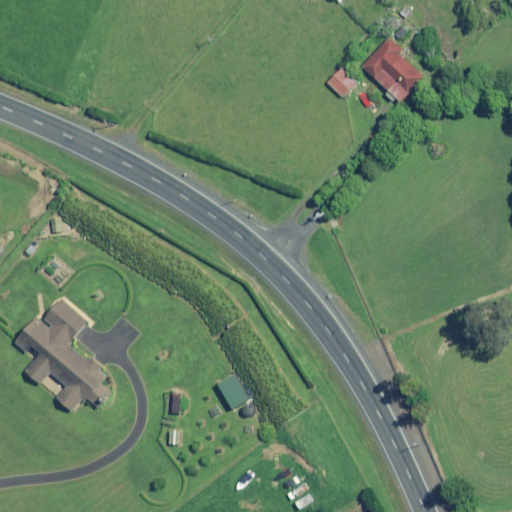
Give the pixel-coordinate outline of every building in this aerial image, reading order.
[(406,49),(393,36),(365,64),(403,102),(427,77),(403,52),(406,49)] [(358,81),(344,67),(330,82),(344,96),(358,81)] [(90,320),(63,298),(47,318),(55,325),(52,328),(39,318),(19,342),(30,351),(36,344),(45,352),(29,371),(43,383),(53,372),(70,385),(60,397),(75,409),(84,399),(88,402),(90,398),(102,408),(114,392),(103,383),(108,376),(101,370),(105,366),(94,357),(90,361),(70,345),(90,320)] [(252,399),(237,375),(221,385),(236,409),(252,399)] [(182,431),(171,430),(170,445),(180,446),(182,431)]
